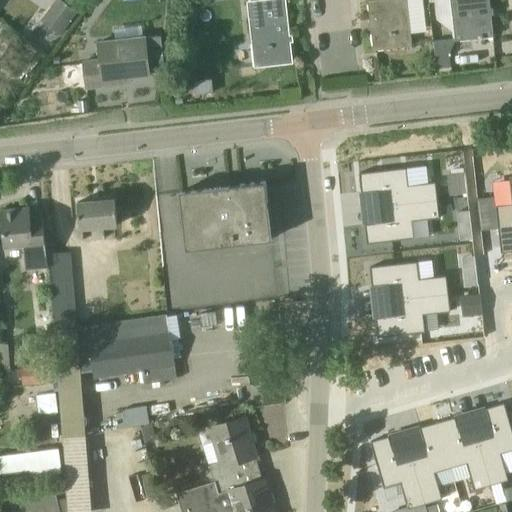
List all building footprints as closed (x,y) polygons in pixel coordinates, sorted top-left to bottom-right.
[(78,13),(60,0),(56,0),(41,21),(61,36),(78,13)] [(286,0),(255,0),(247,1),(250,18),(256,67),(293,62),(286,0)] [(407,0),(377,0),(368,1),(373,51),(412,46),(407,0)] [(450,0),(455,38),(455,41),(494,37),(489,0),(450,0)] [(145,37),(98,43),(100,60),(84,62),(87,88),(121,84),(120,79),(150,75),(145,37)] [(434,40),(436,55),(437,70),(451,69),(449,54),(455,41),(455,38),(434,40)] [(211,80),(194,81),(195,95),(212,94),(211,80)] [(88,112),(87,101),(78,101),(78,113),(88,112)] [(361,193),(376,191),(378,207),(438,200),(436,183),(408,186),(406,168),(359,174),(361,193)] [(449,175),(452,195),(467,193),(465,173),(449,175)] [(511,176),(510,177),(511,195),(511,204),(496,206),(501,253),(511,251),(511,176)] [(266,181),(180,191),(187,249),(273,240),(266,181)] [(498,229),(496,206),(495,197),(477,199),(481,231),(498,229)] [(115,199),(78,202),(80,228),(118,225),(115,199)] [(412,221),(440,218),(438,200),(378,207),(380,223),(365,225),(367,244),(414,238),(412,221)] [(48,268),(46,254),(42,218),(30,219),(29,207),(1,210),(5,247),(24,245),(26,270),(48,268)] [(473,239),(471,223),(459,224),(461,240),(473,239)] [(70,251),(46,254),(48,268),(54,331),(76,327),(70,251)] [(417,262),(370,268),(372,286),(387,285),(389,301),(448,294),(446,276),(419,279),(417,262)] [(476,272),(464,274),(466,286),(478,284),(476,272)] [(390,317),(376,319),(378,337),(425,332),(423,315),(450,312),(448,294),(389,301),(390,317)] [(481,314),(479,295),(465,297),(467,315),(481,314)] [(76,327),(54,331),(68,511),(93,511),(81,372),(93,371),(94,378),(142,371),(144,384),(177,379),(167,314),(76,327)] [(19,342),(0,343),(0,350),(1,370),(21,368),(19,342)] [(60,411),(59,391),(48,392),(49,412),(60,411)] [(486,408),(490,423),(475,428),(491,485),(508,480),(501,454),(511,450),(511,430),(504,403),(486,408)] [(244,417),(211,427),(221,460),(208,464),(214,482),(240,474),(237,462),(256,457),(244,417)] [(491,485),(475,428),(459,432),(455,418),(437,423),(450,468),(467,463),(474,490),(491,485)] [(420,428),(424,442),(408,446),(425,504),(442,499),(434,473),(450,468),(437,423),(420,428)] [(153,425),(141,428),(144,442),(156,439),(153,425)] [(425,504),(408,446),(393,451),(389,436),(370,442),(383,487),(400,482),(407,507),(408,509),(425,504)] [(26,453),(30,477),(61,473),(58,449),(26,453)] [(272,511),(263,480),(244,485),(240,474),(214,482),(198,486),(176,493),(181,511),(272,511)] [(511,499),(511,487),(503,490),(507,501),(511,499)] [(61,511),(56,494),(20,504),(22,511),(61,511)] [(511,511),(511,500),(499,504),(500,511),(511,511)]
